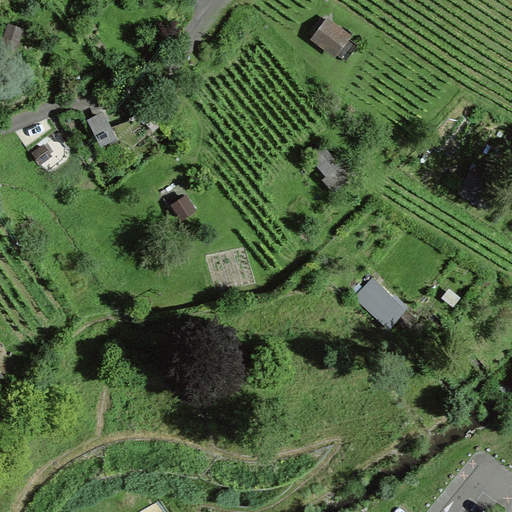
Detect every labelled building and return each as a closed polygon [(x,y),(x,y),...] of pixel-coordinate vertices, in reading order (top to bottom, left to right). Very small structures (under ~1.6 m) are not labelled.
[(317,34),(315,37),(332,50),(344,34),(327,21),(317,34)] [(20,29),(9,25),(3,43),(9,45),(14,47),(20,29)] [(101,114),(91,119),(93,122),(102,139),(111,134),(101,114)] [(46,153),(42,146),(30,154),(39,168),(51,160),(46,153)] [(323,147),(312,156),(315,159),(327,173),(337,163),(323,147)] [(494,190),(476,181),(469,194),(478,199),(487,204),(494,190)] [(380,316),(381,316),(386,320),(392,325),(396,319),(407,329),(415,319),(398,304),(380,285),(364,300),(380,316)]
